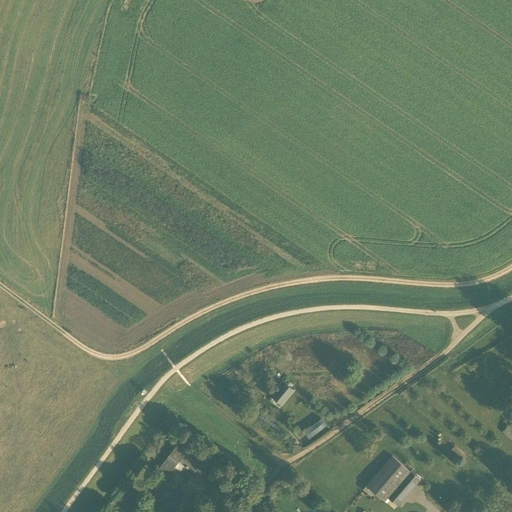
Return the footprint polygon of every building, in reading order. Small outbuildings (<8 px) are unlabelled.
[(285,383),(272,398),(282,406),(294,391),(285,383)] [(232,387),(227,393),(243,404),(247,399),(232,387)] [(322,418),(314,425),(318,431),(319,432),(327,425),(322,418)] [(503,431),(511,439),(511,423),(511,422),(503,431)] [(160,469),(157,473),(165,478),(168,475),(172,470),(180,476),(181,474),(182,473),(190,479),(201,464),(208,470),(211,466),(204,460),(202,462),(178,445),(160,469)] [(392,456),(366,486),(385,502),(388,498),(398,507),(420,480),(392,456)]
